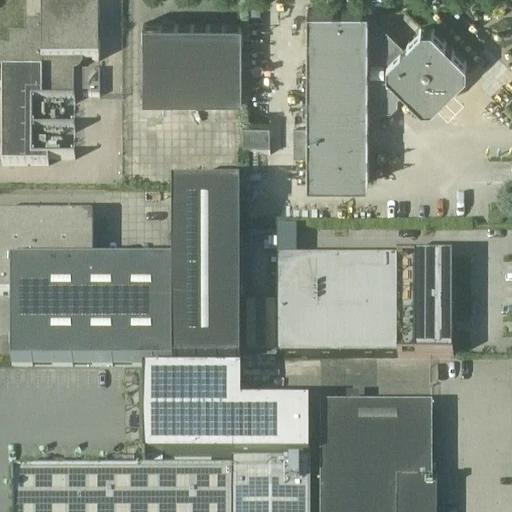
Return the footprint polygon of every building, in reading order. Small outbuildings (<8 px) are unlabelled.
[(73,101),(74,72),(76,71),(78,70),(80,68),(82,65),(83,61),(99,61),(99,9),(42,10),(42,22),(25,22),(25,35),(8,35),(8,47),(0,47),(0,87),(2,87),(2,166),(48,166),(48,160),(31,161),(31,131),(31,101),(73,101)] [(432,28),(421,28),(399,50),(394,45),(395,43),(368,16),(368,9),(308,9),(308,185),(368,185),(368,121),(382,107),(390,107),(394,102),(394,95),(401,88),(422,108),(432,108),(467,74),(467,63),(432,28)] [(242,100),(241,25),(143,25),(143,100),(242,100)] [(83,73),(83,97),(99,97),(99,73),(83,73)] [(173,188),(173,264),(93,264),(94,220),(91,217),(0,216),(0,295),(11,296),(11,367),(172,367),(172,369),(241,369),(241,188),(173,188)] [(277,259),(277,359),(430,359),(453,359),(453,332),(453,322),(453,259),(277,259)] [(242,407),(242,375),(144,375),(144,471),(13,471),(13,511),(310,511),(310,465),(288,465),(288,462),(310,462),(310,407),(242,407)] [(433,407),(320,407),(320,511),(436,511),(437,484),(432,484),(433,407)]
